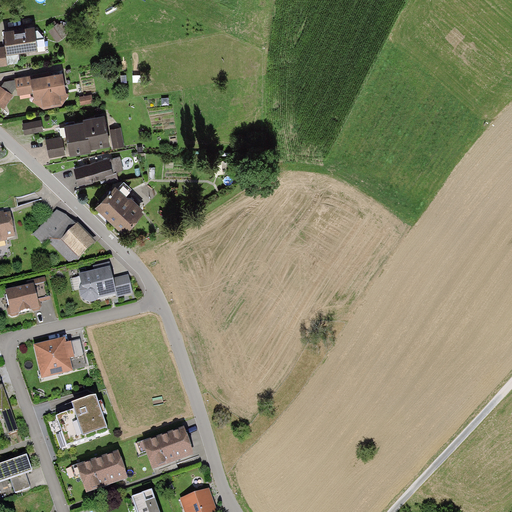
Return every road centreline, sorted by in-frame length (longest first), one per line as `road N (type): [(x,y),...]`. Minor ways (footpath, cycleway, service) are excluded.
road 1 (residential): [(159,298),(5,341),(63,511)]
road 2 (residential): [(159,298),(145,273),(0,132)]
road 3 (residential): [(234,511),(159,298)]
road 4 (track): [(393,511),(511,382)]
